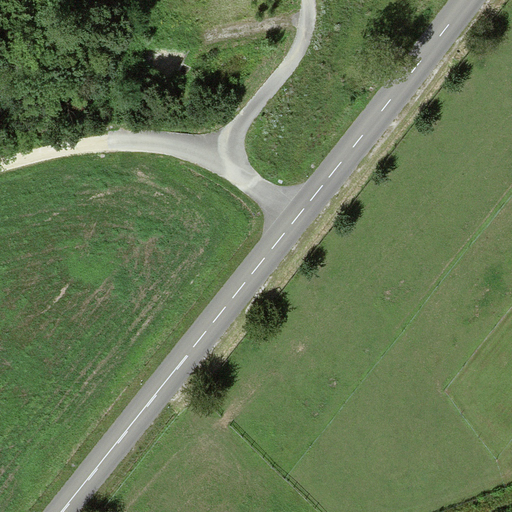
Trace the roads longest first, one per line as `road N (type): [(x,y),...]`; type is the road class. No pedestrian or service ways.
road 1 (unclassified): [(60,511),(467,0)]
road 2 (track): [(0,162),(108,140),(161,143),(216,156),(292,223)]
road 3 (track): [(216,156),(293,53),(303,0)]
